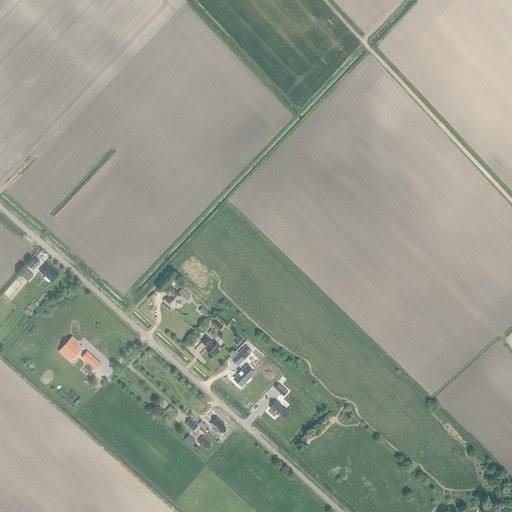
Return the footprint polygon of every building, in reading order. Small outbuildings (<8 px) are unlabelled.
[(36,258),(29,266),(33,270),(40,262),(36,258)] [(51,281),(53,279),(54,281),(60,274),(47,263),(40,271),(51,281)] [(25,269),(20,275),(23,278),(25,275),(30,279),(33,276),(25,269)] [(170,285),(165,291),(170,295),(166,300),(173,306),(175,305),(176,305),(177,305),(177,306),(178,305),(179,305),(180,305),(180,304),(181,303),(181,302),(181,301),(180,300),(180,299),(183,296),(184,297),(187,292),(183,288),(178,293),(170,285)] [(216,319),(211,324),(219,331),(225,325),(217,318),(216,319)] [(66,349),(61,354),(70,361),(83,347),(78,344),(75,340),(75,339),(72,336),(65,344),(63,346),(63,347),(66,349)] [(238,346),(244,339),(240,336),(234,342),(238,346)] [(212,355),(213,354),(215,354),(216,354),(217,352),(217,351),(217,349),(220,346),(214,341),(213,343),(206,337),(202,342),(208,348),(206,350),(212,355)] [(98,355),(111,367),(118,358),(106,347),(98,355)] [(246,347),(233,360),(238,365),(251,352),(246,347)] [(87,351),(82,357),(96,370),(101,364),(87,351)] [(240,374),(236,379),(240,383),(242,385),(244,383),(253,373),(247,367),(243,372),(241,371),(239,373),(240,374)] [(99,372),(95,377),(102,382),(106,378),(99,372)] [(279,383),(275,388),(284,396),(288,391),(279,383)] [(277,401),(270,408),(274,411),(276,413),(275,413),(276,413),(277,414),(279,415),(278,416),(279,416),(283,419),(289,412),(285,409),(285,408),(284,409),(281,405),(277,401)] [(211,421),(217,414),(214,411),(207,419),(211,421)] [(217,417),(210,424),(211,425),(215,428),(214,430),(214,431),(216,433),(217,433),(218,431),(221,434),(222,432),(223,433),(226,430),(224,429),(226,427),(223,425),(224,423),(217,417)] [(198,426),(190,419),(186,424),(193,431),(194,430),(198,426)] [(201,421),(198,424),(201,427),(204,430),(208,427),(204,423),(204,424),(201,421)] [(189,435),(184,440),(191,447),(196,441),(189,435)] [(207,448),(208,450),(211,446),(210,445),(211,444),(203,436),(198,442),(206,449),(207,448)]
